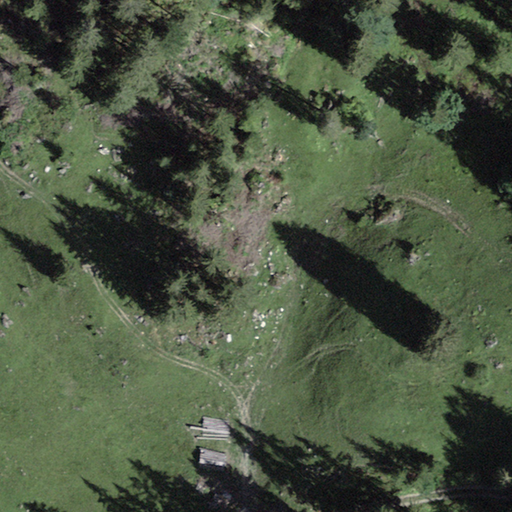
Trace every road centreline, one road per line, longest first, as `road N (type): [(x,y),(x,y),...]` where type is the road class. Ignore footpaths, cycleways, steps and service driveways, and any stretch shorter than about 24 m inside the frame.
road 1 (track): [(0,156),(76,234),(106,313),(233,377),(248,422),(246,511)]
road 2 (track): [(511,488),(459,484),(343,511)]
